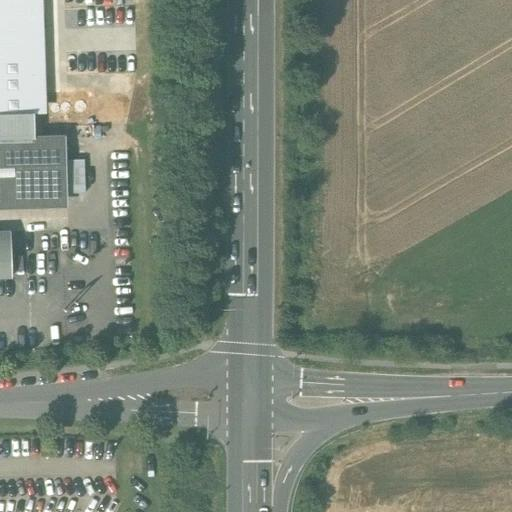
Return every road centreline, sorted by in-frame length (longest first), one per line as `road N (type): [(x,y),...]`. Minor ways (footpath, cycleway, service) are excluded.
road 1 (primary): [(248,397),(246,0)]
road 2 (residential): [(248,397),(0,406)]
road 3 (secondary): [(355,394),(511,389)]
road 4 (primary): [(256,511),(303,434),(355,394)]
